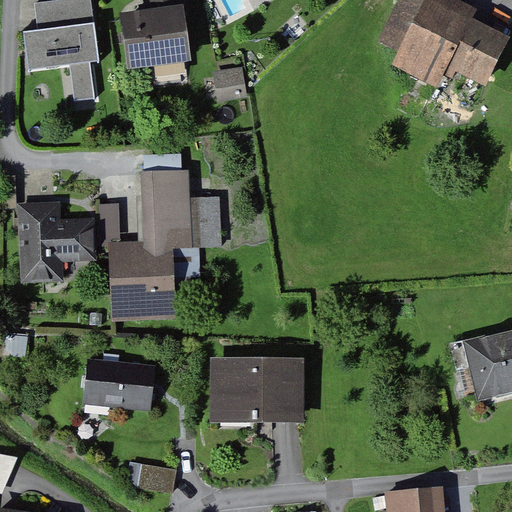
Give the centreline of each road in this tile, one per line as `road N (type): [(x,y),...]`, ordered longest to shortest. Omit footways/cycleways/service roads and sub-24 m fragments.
road 1 (unclassified): [(511,472),(224,501),(200,511)]
road 2 (residential): [(17,0),(9,97),(15,147)]
